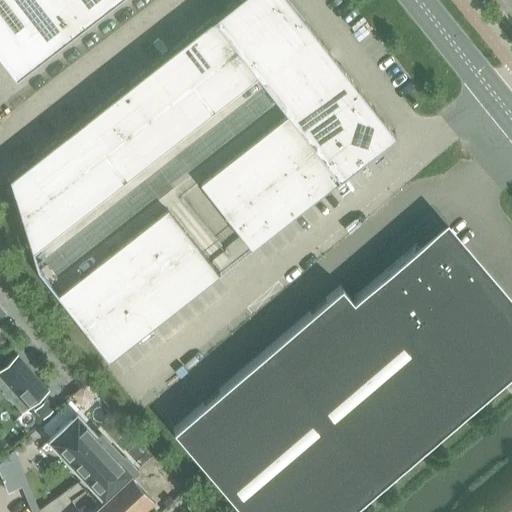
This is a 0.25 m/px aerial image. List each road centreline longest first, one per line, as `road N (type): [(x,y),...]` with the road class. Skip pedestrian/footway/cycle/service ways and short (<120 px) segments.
road 1 (unclassified): [(489,159),(451,191),(408,199),(191,381)]
road 2 (unclassified): [(143,378),(429,142)]
road 3 (unclassified): [(178,0),(0,138)]
road 4 (unclassified): [(429,142),(314,0)]
road 5 (residential): [(0,270),(10,307),(74,379)]
road 6 (tertiary): [(404,0),(486,106)]
road 7 (unknown): [(251,289),(165,188)]
road 8 (tertiary): [(501,94),(426,0)]
